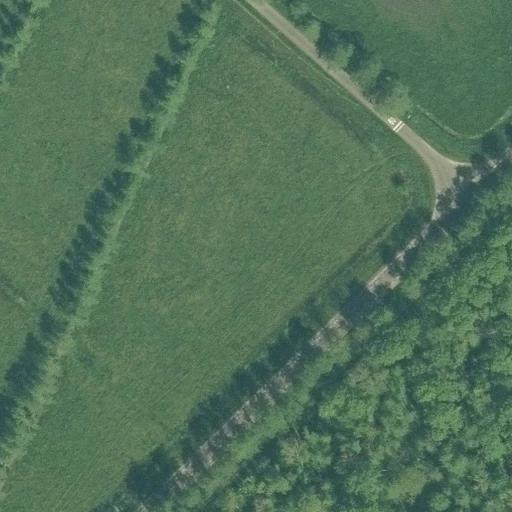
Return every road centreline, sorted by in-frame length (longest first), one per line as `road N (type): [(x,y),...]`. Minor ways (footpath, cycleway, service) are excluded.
road 1 (tertiary): [(147,511),(473,193)]
road 2 (unclassified): [(473,193),(253,0)]
